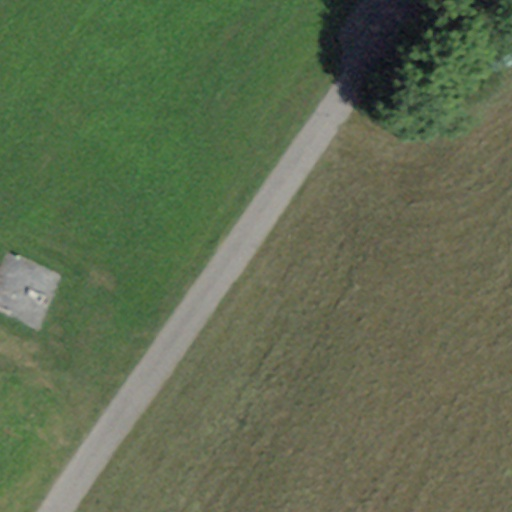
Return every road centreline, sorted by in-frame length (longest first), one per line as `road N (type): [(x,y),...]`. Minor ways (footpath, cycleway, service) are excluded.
road 1 (unclassified): [(62,511),(408,0)]
road 2 (track): [(123,421),(0,357)]
